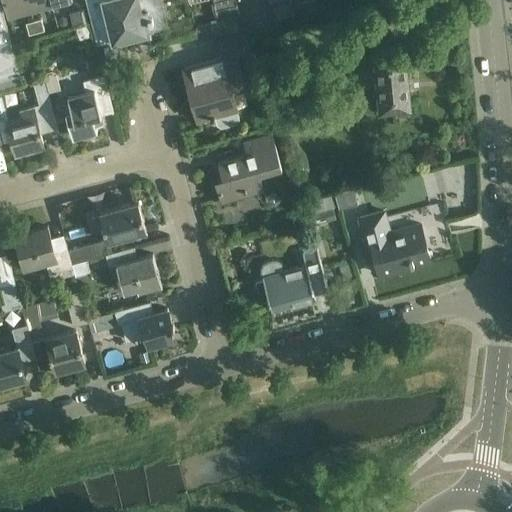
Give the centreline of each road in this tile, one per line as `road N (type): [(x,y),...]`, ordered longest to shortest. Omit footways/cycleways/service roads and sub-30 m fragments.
road 1 (residential): [(503,292),(495,0)]
road 2 (residential): [(227,366),(503,292)]
road 3 (residential): [(0,426),(227,366)]
road 4 (residential): [(227,366),(167,143)]
road 5 (residential): [(0,187),(167,143)]
road 6 (unclassified): [(475,502),(498,374)]
